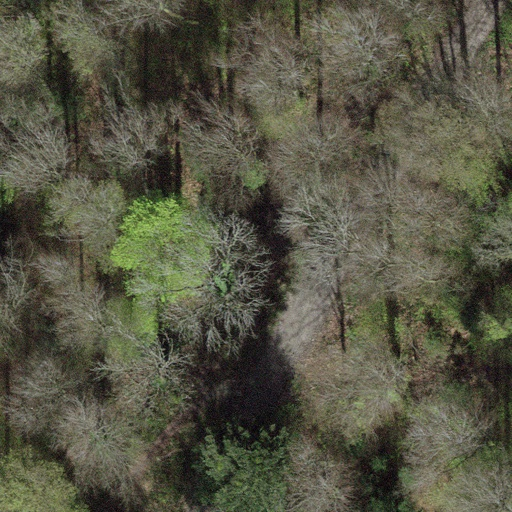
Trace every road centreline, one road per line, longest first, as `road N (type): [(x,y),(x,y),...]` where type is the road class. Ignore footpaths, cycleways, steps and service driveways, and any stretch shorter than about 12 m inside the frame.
road 1 (track): [(206,511),(299,302),(493,0)]
road 2 (track): [(299,302),(114,511)]
